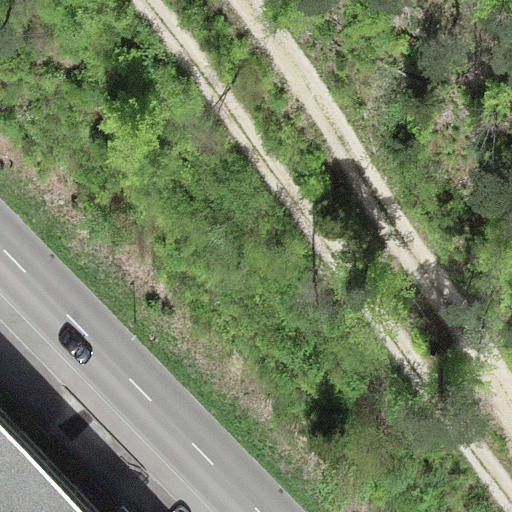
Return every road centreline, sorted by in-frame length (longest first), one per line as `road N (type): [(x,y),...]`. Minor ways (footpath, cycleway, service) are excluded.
road 1 (track): [(148,0),(511,504)]
road 2 (track): [(236,0),(511,399)]
road 3 (tertiary): [(259,511),(0,245)]
